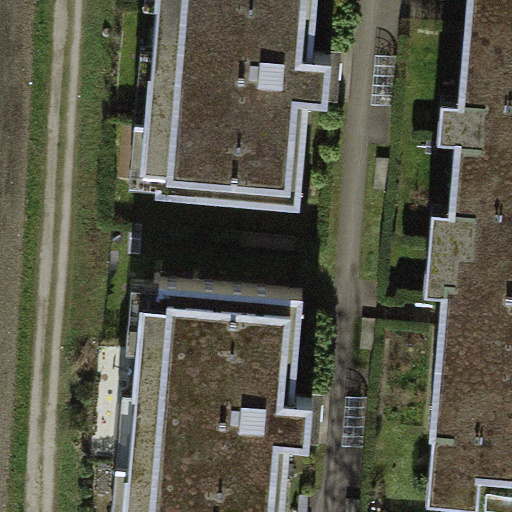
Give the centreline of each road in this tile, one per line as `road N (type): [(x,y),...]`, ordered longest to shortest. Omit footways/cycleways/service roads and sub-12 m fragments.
road 1 (unknown): [(375,0),(335,511)]
road 2 (track): [(45,511),(77,0)]
